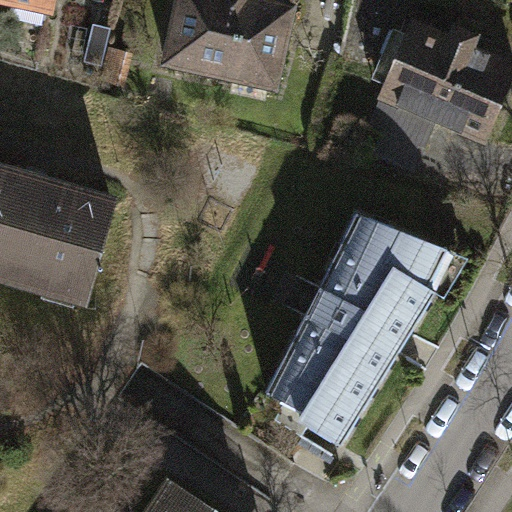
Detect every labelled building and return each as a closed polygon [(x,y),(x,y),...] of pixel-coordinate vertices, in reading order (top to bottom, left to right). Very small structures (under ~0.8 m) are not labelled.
[(0,0),(0,1),(50,13),(53,0),(0,0)] [(172,0),(160,59),(273,85),(291,0),(172,0)] [(414,15),(379,97),(433,121),(484,142),(511,77),(511,57),(478,43),(481,37),(483,31),(449,17),(445,28),(414,15)] [(433,121),(379,97),(357,146),(411,170),(433,121)] [(0,255),(100,281),(129,167),(0,133),(0,255)] [(356,212),(260,389),(312,412),(310,426),(341,441),(403,336),(432,292),(427,283),(443,248),(356,212)] [(231,511),(177,477),(154,511),(231,511)]
